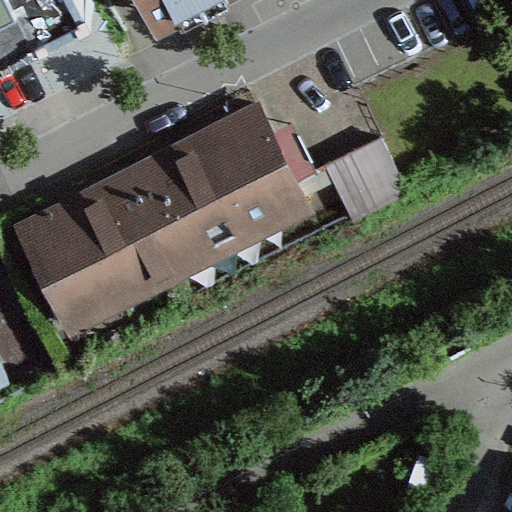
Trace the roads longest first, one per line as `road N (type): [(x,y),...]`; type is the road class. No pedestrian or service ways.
road 1 (residential): [(373,0),(0,176)]
road 2 (residential): [(511,376),(233,511)]
